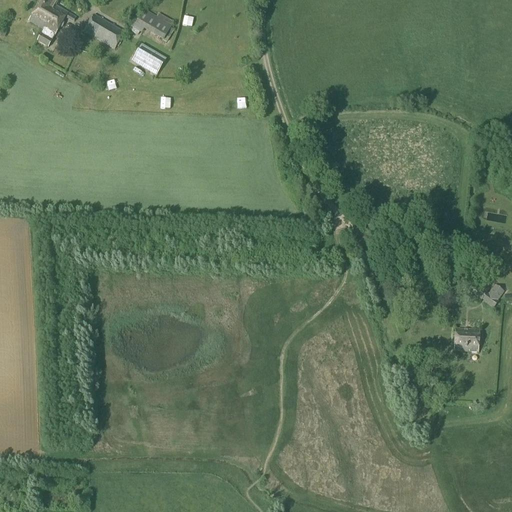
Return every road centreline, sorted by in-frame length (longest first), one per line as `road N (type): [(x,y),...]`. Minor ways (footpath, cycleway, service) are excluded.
road 1 (track): [(350,222),(413,414),(431,425),(499,416)]
road 2 (track): [(265,0),(264,54),(292,141),(316,186),(350,222)]
